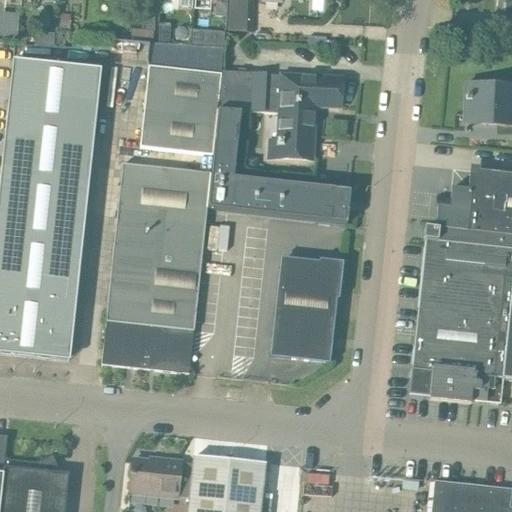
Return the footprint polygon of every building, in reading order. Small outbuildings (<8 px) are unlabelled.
[(226,33),(226,34),(245,34),(246,2),(228,1),(226,33)] [(213,5),(212,19),(224,20),(225,6),(213,5)] [(133,32),(133,43),(151,44),(151,32),(133,32)] [(215,33),(214,46),(222,47),(223,33),(215,33)] [(138,150),(210,158),(210,157),(219,77),(222,50),(147,45),(145,62),(146,69),(147,69),(144,93),(138,150)] [(0,355),(67,363),(99,72),(11,62),(0,161),(0,355)] [(341,79),(278,76),(222,74),(220,113),(239,114),(277,115),(276,143),(267,143),(266,160),(311,162),(313,110),(339,111),(341,79)] [(511,88),(464,87),(463,120),(492,121),(492,128),(511,129),(511,88)] [(219,113),(209,211),(344,226),(347,194),(232,180),(233,172),(239,114),(220,113),(219,113)] [(99,367),(143,371),(187,376),(208,176),(121,167),(99,367)] [(434,230),(424,230),(423,243),(511,252),(511,176),(472,173),(470,192),(450,190),(448,209),(436,208),(434,230)] [(408,397),(428,399),(428,402),(469,407),(470,403),(498,406),(500,382),(511,382),(511,252),(423,243),(409,373),(410,373),(408,397)] [(268,359),(327,366),(335,301),(337,301),(341,265),(318,262),(318,265),(279,261),(268,359)] [(3,462),(0,484),(0,511),(63,511),(67,477),(49,475),(51,471),(56,469),(51,458),(33,465),(3,462)] [(186,500),(185,511),(259,511),(264,466),(191,459),(190,466),(179,465),(179,464),(148,461),(148,463),(130,461),(127,496),(175,501),(176,499),(186,500)] [(511,511),(511,510),(508,510),(510,492),(433,484),(429,511),(511,511)]
